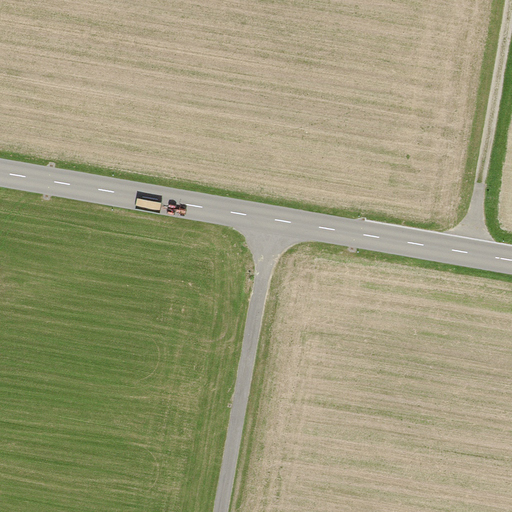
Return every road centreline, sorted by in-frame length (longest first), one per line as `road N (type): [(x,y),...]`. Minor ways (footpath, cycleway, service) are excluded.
road 1 (tertiary): [(0,173),(511,260)]
road 2 (track): [(223,511),(273,220)]
road 3 (track): [(468,253),(510,0)]
